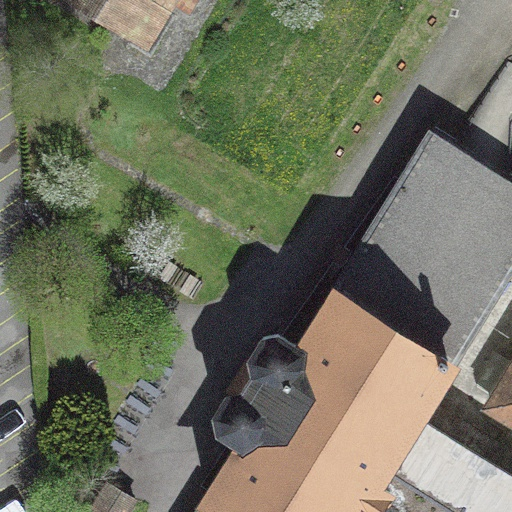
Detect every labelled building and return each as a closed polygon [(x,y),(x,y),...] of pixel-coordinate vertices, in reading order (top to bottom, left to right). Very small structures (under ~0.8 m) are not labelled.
[(167,0),(86,0),(145,36),(167,0)] [(309,183),(425,0),(317,0),(232,135),(309,183)] [(511,173),(508,171),(511,128),(511,60),(511,62),(508,60),(457,139),(435,125),(333,290),(335,292),(301,347),(277,333),(263,336),(251,356),(255,370),(243,390),(228,393),(216,412),(220,426),(242,442),(204,505),(205,505),(201,511),(511,511),(511,476),(414,417),(511,260),(511,173)] [(511,369),(490,404),(511,417),(511,369)] [(125,511),(133,498),(107,483),(90,511),(125,511)]
